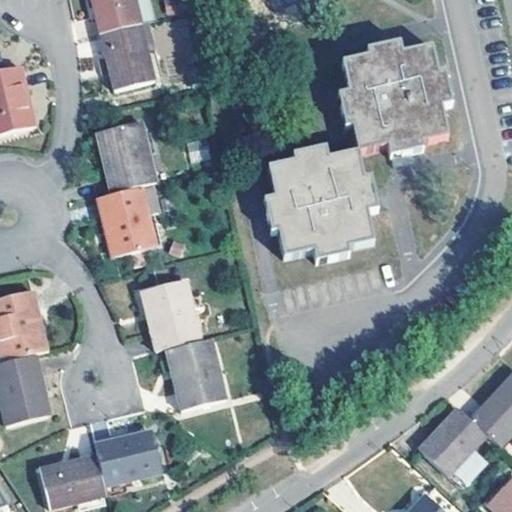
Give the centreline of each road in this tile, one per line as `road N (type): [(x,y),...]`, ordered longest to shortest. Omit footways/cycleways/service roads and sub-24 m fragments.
road 1 (residential): [(455,0),(489,152),(488,193),(467,239),(418,298),(324,348)]
road 2 (residential): [(511,319),(346,467),(267,511)]
road 3 (residential): [(33,199),(62,156),(69,115),(65,57),(32,1)]
road 4 (residential): [(30,238),(81,278),(93,298),(99,384)]
